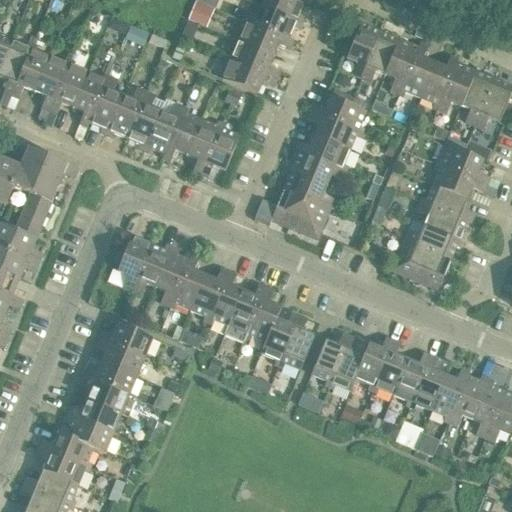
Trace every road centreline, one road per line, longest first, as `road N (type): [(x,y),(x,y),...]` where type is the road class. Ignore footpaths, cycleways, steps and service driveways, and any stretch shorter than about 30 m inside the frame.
road 1 (residential): [(0,492),(118,198)]
road 2 (residential): [(230,241),(333,0)]
road 3 (residential): [(456,335),(230,241)]
road 4 (residential): [(355,0),(511,61)]
road 5 (residential): [(456,335),(511,189)]
road 6 (residential): [(0,120),(100,161),(118,198)]
